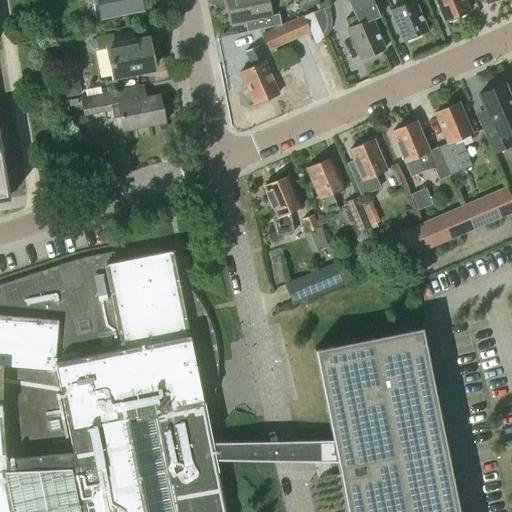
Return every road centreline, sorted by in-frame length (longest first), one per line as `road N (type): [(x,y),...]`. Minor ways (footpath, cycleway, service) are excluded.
road 1 (residential): [(216,161),(511,31)]
road 2 (residential): [(0,238),(216,161)]
road 3 (residential): [(216,161),(188,0)]
